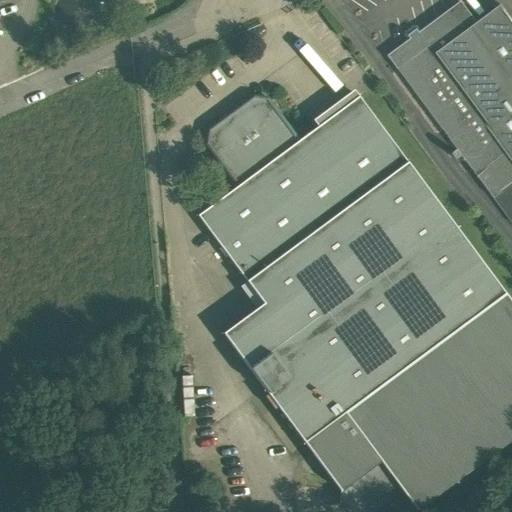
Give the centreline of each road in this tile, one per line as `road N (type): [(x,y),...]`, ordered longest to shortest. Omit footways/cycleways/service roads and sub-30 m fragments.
road 1 (track): [(141,50),(0,111)]
road 2 (track): [(251,0),(141,50)]
